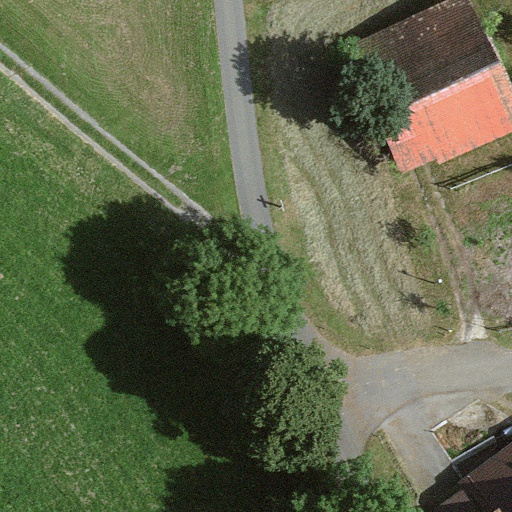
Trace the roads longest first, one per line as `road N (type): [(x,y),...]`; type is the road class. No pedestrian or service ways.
road 1 (residential): [(232,0),(256,254),(399,511)]
road 2 (track): [(0,58),(256,254)]
